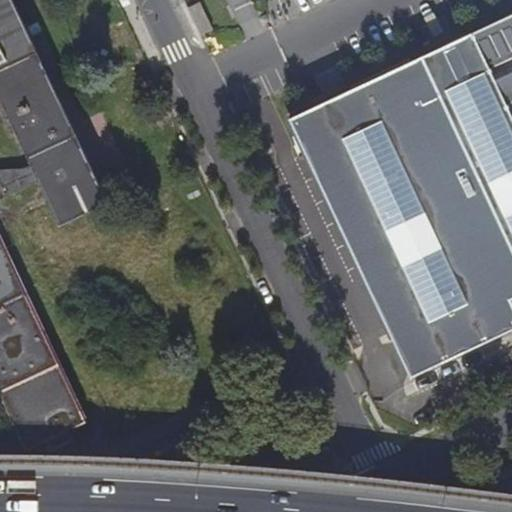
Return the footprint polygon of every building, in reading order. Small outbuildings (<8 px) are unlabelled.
[(107,200),(12,0),(0,0),(0,80),(65,219),(107,200)] [(211,27),(199,0),(187,6),(200,33),(211,27)] [(511,14),(292,117),(415,375),(511,329),(511,14)] [(33,156),(0,169),(0,195),(42,179),(33,156)] [(0,351),(60,360),(0,231),(0,351)] [(0,351),(0,394),(25,448),(65,430),(90,419),(63,361),(0,351)]
